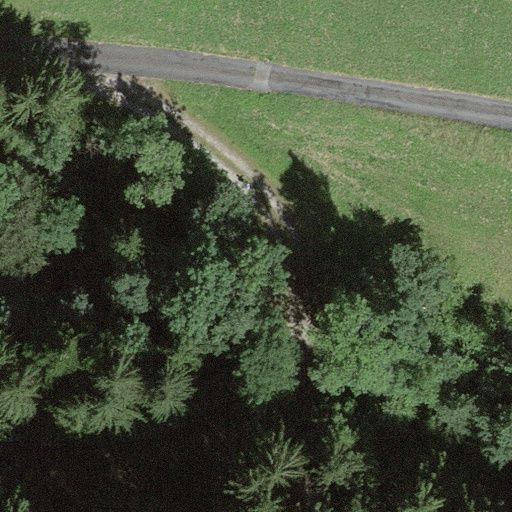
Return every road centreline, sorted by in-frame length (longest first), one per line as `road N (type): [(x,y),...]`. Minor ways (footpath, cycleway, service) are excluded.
road 1 (track): [(0,469),(133,463),(209,446),(268,406),(296,361),(307,308),(291,240),(226,157),(97,53)]
road 2 (residential): [(511,114),(97,53),(0,47)]
